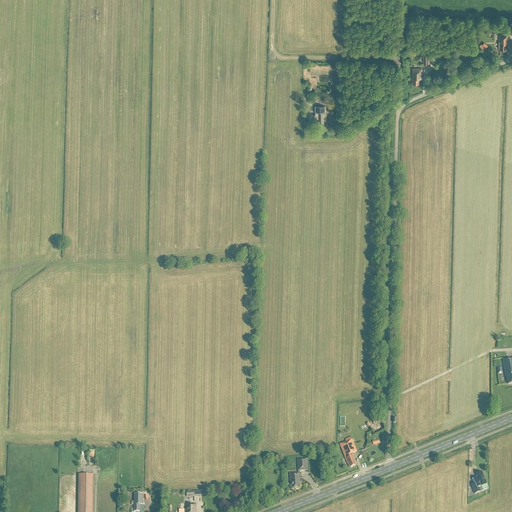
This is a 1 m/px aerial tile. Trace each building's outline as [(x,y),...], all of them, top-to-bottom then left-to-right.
[(507,49),(507,48),(507,43),(509,43),(509,34),(496,34),(496,38),(500,38),(499,49),(507,49)] [(429,51),(424,51),(423,63),(429,63),(429,55),(443,56),(444,49),(431,49),(431,51),(429,51)] [(422,68),(413,67),(412,83),(419,83),(419,77),(422,78),(422,68)] [(316,111),(317,111),(317,114),(311,114),(311,120),(317,120),(317,121),(319,121),(319,122),(324,122),(324,116),(324,111),(325,111),(325,106),(316,106),(316,111)] [(511,358),(503,360),(506,377),(507,377),(508,385),(511,384),(511,358)] [(365,429),(380,422),(378,418),(363,424),(365,429)] [(345,458),(357,453),(352,440),(340,445),(345,458)] [(350,468),(356,466),(353,459),(354,459),(353,456),(345,459),(347,462),(350,468)] [(298,473),(297,473),(290,474),(290,485),(292,484),(292,490),(300,489),(300,484),(301,484),(300,474),(300,473),(301,472),(300,471),(308,471),(307,460),(298,461),(298,473)] [(476,483),(471,485),(475,494),(483,491),(481,487),(487,485),(482,473),(476,475),(477,478),(475,479),(476,483)] [(78,475),(77,511),(93,511),(94,475),(78,475)] [(143,506),(143,491),(134,491),(134,494),(134,502),(131,502),(131,505),(134,505),(133,511),(144,511),(144,506),(143,506)]
